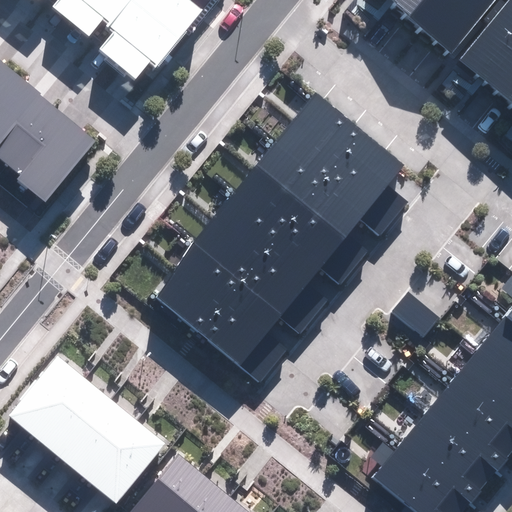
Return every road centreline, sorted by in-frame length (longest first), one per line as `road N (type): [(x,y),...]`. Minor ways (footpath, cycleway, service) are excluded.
road 1 (residential): [(472,160),(296,371)]
road 2 (residential): [(277,0),(472,160)]
road 3 (residential): [(0,336),(153,146)]
road 4 (residential): [(0,25),(153,146)]
road 5 (residential): [(153,146),(274,0)]
